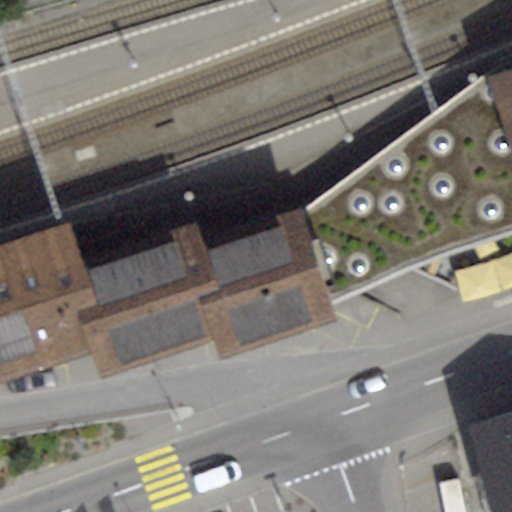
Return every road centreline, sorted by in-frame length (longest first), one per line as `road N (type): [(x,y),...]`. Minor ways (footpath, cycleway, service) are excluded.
road 1 (tertiary): [(326,421),(65,511)]
road 2 (tertiary): [(511,351),(326,421)]
